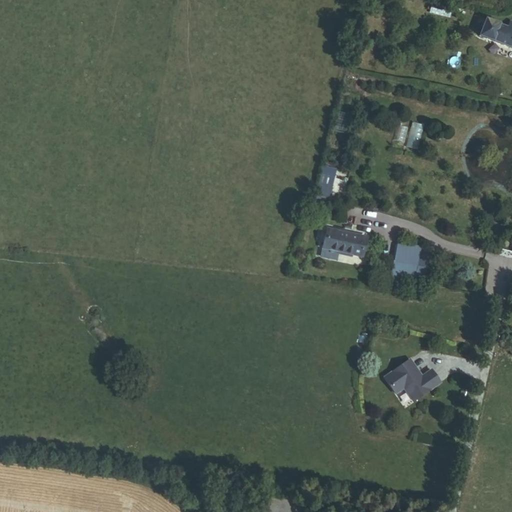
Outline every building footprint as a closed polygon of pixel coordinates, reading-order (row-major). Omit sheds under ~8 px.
[(432,12),(451,17),(454,7),(435,2),(432,12)] [(474,32),(511,46),(511,19),(511,20),(509,25),(488,17),(487,19),(480,16),(474,32)] [(363,256),(367,236),(329,229),(328,234),(322,233),(319,246),(324,247),(324,249),(363,256)] [(423,246),(402,243),(396,279),(417,283),(423,246)] [(422,376),(410,359),(384,378),(395,394),(404,388),(413,402),(440,382),(431,370),(422,376)] [(291,511),(301,511),(303,500),(293,498),(291,511)]
